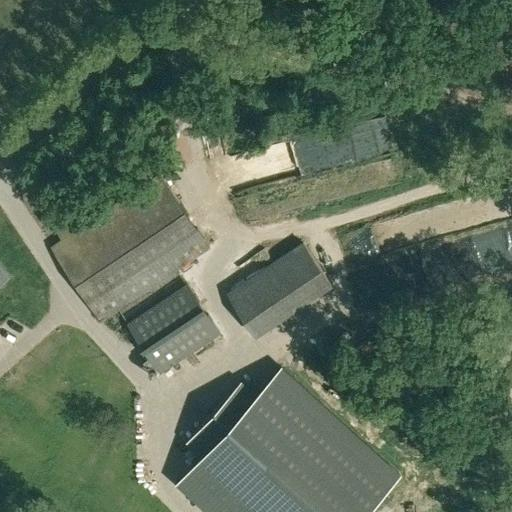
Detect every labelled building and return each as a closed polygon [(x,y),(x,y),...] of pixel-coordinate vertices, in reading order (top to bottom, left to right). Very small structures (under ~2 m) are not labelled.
[(389,150),(386,126),(357,131),(360,154),(389,150)] [(339,160),(351,154),(341,131),(329,137),(339,160)] [(229,144),(214,147),(217,164),(232,161),(229,144)] [(101,320),(210,247),(160,173),(51,247),(101,320)] [(230,280),(254,324),(332,284),(308,239),(230,280)] [(189,282),(127,324),(161,373),(222,333),(189,282)] [(388,325),(370,339),(384,358),(402,344),(388,325)] [(256,397),(239,382),(190,438),(207,454),(181,480),(215,511),(365,511),(401,473),(284,367),(256,397)] [(51,461),(68,428),(45,416),(36,433),(43,436),(35,453),(51,461)] [(0,454),(18,460),(28,429),(0,419),(0,454)]
